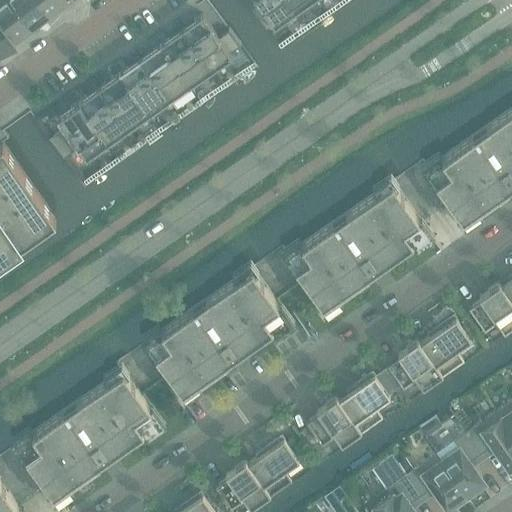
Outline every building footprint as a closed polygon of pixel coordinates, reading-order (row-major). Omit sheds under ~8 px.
[(31,26),(11,0),(0,0),(0,20),(13,39),(31,26)] [(11,0),(31,26),(48,13),(38,0),(11,0)] [(68,0),(38,0),(48,13),(55,8),(57,9),(69,0),(68,0)] [(255,8),(254,8),(253,9),(267,27),(269,26),(268,25),(272,23),(274,26),(295,11),(287,0),(255,0),(260,5),(255,8)] [(287,0),(295,11),(310,0),(287,0)] [(185,34),(210,70),(232,55),(229,51),(238,44),(239,45),(241,44),(229,28),(227,29),(228,30),(219,36),(202,13),(194,19),(199,25),(185,34)] [(0,20),(0,51),(8,46),(7,44),(13,39),(0,20)] [(210,70),(185,34),(172,44),(168,37),(160,43),(190,85),(210,70)] [(190,85),(160,43),(153,48),(157,54),(144,63),(169,99),(190,85)] [(169,99),(144,63),(131,73),(127,66),(119,72),(148,114),(169,99)] [(148,114),(119,72),(112,77),(116,83),(103,92),(128,128),(148,114)] [(128,128),(103,92),(90,101),(85,95),(78,100),(107,143),(128,128)] [(107,143),(78,100),(70,106),(75,112),(62,121),(58,116),(62,113),(61,112),(56,115),(65,127),(52,137),(51,136),(49,137),(63,155),(65,154),(65,153),(77,145),(86,157),(107,143)] [(462,218),(511,183),(511,107),(426,167),(462,218)] [(0,245),(50,211),(2,142),(0,143),(0,245)] [(322,305),(428,231),(392,180),(286,254),(322,305)] [(182,391),(288,317),(252,266),(146,340),(182,391)] [(511,276),(502,284),(501,285),(511,300),(511,276)] [(504,330),(511,324),(511,300),(501,285),(502,284),(499,280),(479,294),(481,298),(469,307),(484,329),(497,320),(504,330)] [(439,328),(420,341),(442,373),(464,358),(457,348),(471,338),(454,313),(437,325),(439,328)] [(423,387),(442,373),(420,341),(417,337),(397,351),(400,355),(387,364),(403,386),(416,377),(423,387)] [(54,492),(158,419),(123,368),(19,441),(54,492)] [(358,384),(339,398),(338,398),(361,430),(382,415),(375,405),(390,395),(372,370),(356,382),(358,384)] [(341,444),(361,430),(338,398),(339,398),(336,394),(316,408),(319,412),(306,421),(322,443),(334,434),(341,444)] [(511,397),(496,409),(511,432),(511,397)] [(509,467),(511,464),(511,432),(496,409),(466,430),(481,452),(493,444),(509,467)] [(469,460),(481,452),(466,430),(455,438),(456,440),(439,452),(437,454),(467,496),(481,486),(479,483),(483,480),(469,460)] [(267,448),(248,462),(247,462),(270,494),(291,479),(285,469),(299,459),(281,434),(265,445),(267,448)] [(413,467),(406,472),(421,494),(433,486),(446,506),(450,503),(453,506),(467,496),(437,454),(439,452),(437,450),(413,467)] [(416,511),(409,502),(421,494),(406,472),(399,461),(392,451),(379,460),(394,481),(386,486),(391,494),(374,506),(378,511),(416,511)] [(250,507),(270,494),(247,462),(248,462),(245,457),(225,471),(228,475),(215,484),(231,506),(243,497),(250,507)] [(405,457),(399,461),(406,472),(413,467),(405,457)] [(0,511),(22,511),(0,479),(0,511)] [(186,505),(176,511),(214,511),(200,491),(184,502),(186,505)]
